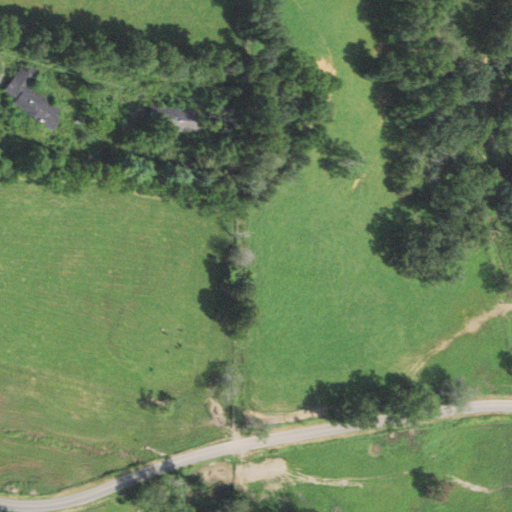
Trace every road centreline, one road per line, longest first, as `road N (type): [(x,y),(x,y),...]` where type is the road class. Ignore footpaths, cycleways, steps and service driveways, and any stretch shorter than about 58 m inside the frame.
road 1 (tertiary): [(511,404),(266,438),(72,499),(0,501)]
road 2 (track): [(511,164),(485,123),(496,0)]
